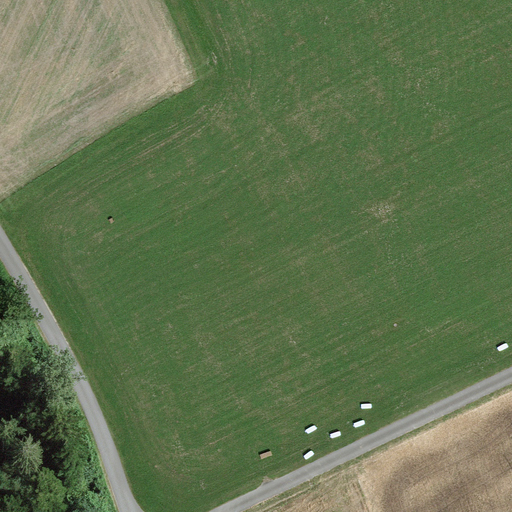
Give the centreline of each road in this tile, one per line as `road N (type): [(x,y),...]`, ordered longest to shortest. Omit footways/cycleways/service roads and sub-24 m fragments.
road 1 (residential): [(511,372),(228,511)]
road 2 (unclassified): [(127,511),(0,250)]
